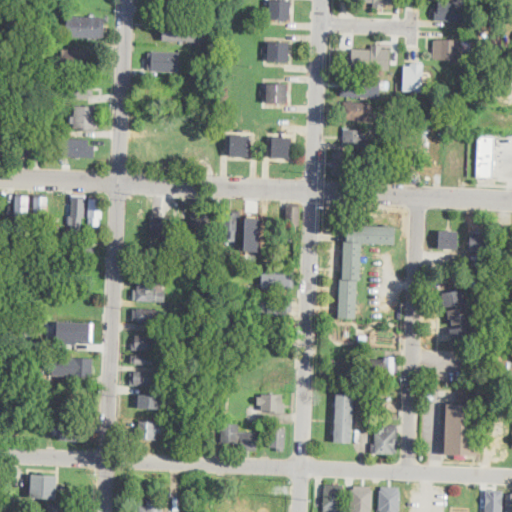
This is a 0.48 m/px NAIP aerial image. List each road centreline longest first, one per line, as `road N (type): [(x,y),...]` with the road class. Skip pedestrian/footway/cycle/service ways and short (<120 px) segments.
road 1 (residential): [(511,199),(0,175)]
road 2 (residential): [(127,0),(105,511)]
road 3 (residential): [(322,0),(301,511)]
road 4 (residential): [(0,455),(511,475)]
road 5 (residential): [(419,195),(410,472)]
